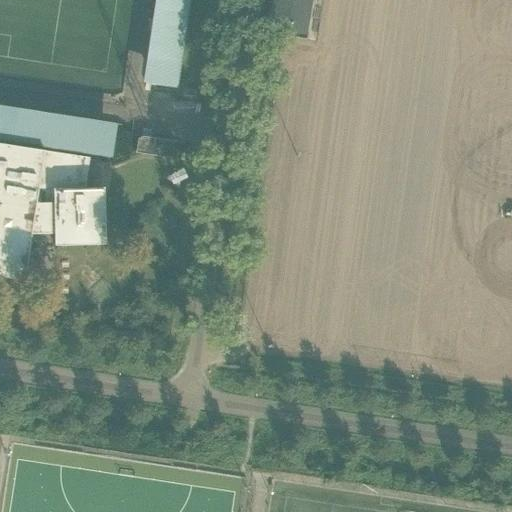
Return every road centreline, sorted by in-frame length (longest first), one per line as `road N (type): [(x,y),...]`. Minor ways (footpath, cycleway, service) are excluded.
road 1 (unclassified): [(196,402),(249,0)]
road 2 (unclassified): [(511,450),(196,402)]
road 3 (unclassified): [(196,402),(0,373)]
